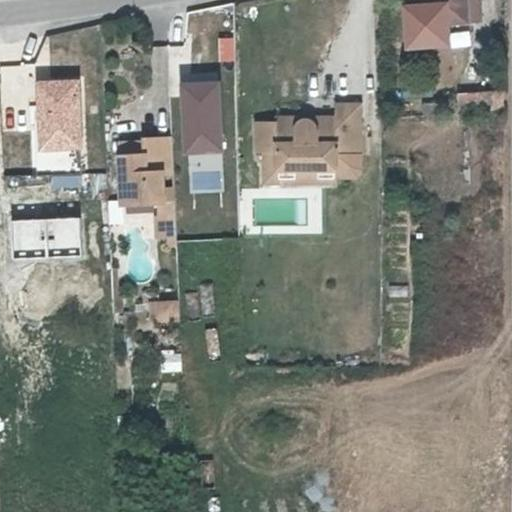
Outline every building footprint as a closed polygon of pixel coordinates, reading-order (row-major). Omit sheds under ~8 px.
[(446,46),(445,23),(466,21),(464,0),(424,0),(424,6),(406,7),(408,48),(446,46)] [(36,164),(53,164),(82,163),(79,75),(34,77),(36,164)] [(219,82),(181,84),(185,153),(222,151),(219,82)] [(458,87),(457,105),(492,107),(493,88),(458,87)] [(282,164),(342,164),(342,149),(366,149),(366,99),(341,98),(341,111),(318,111),(317,116),(317,115),(315,114),(313,114),(311,113),(308,114),(306,115),(304,116),(302,118),(283,118),(283,116),(282,116),(263,116),(262,144),(270,143),(282,144),(282,161),(282,164)] [(141,157),(120,157),(121,204),(137,204),(157,203),(157,214),(173,213),(171,138),(140,139),(141,157)] [(120,140),(120,157),(141,157),(140,139),(139,139),(120,140)] [(342,170),(342,164),(282,164),(282,161),(282,144),(270,143),(270,176),(342,176),(342,170)] [(366,149),(342,149),(342,164),(342,170),(365,170),(366,149)] [(54,172),(53,164),(36,164),(37,173),(54,172)] [(173,236),(173,213),(157,214),(157,219),(153,219),(154,237),(173,236)] [(185,297),(157,299),(156,319),(185,318),(185,297)] [(358,314),(360,337),(371,336),(369,313),(358,314)] [(342,472),(342,463),(312,464),(312,473),(342,472)]
